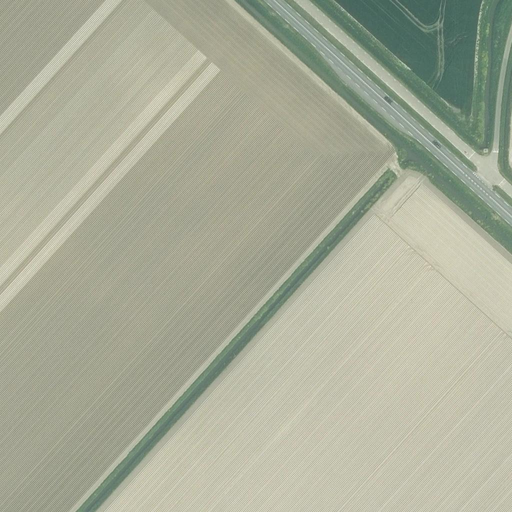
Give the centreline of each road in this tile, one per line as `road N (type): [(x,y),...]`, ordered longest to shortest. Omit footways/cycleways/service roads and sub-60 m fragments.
road 1 (primary): [(478,187),(272,0)]
road 2 (unclassified): [(491,173),(301,0)]
road 3 (unclassified): [(491,173),(511,31)]
